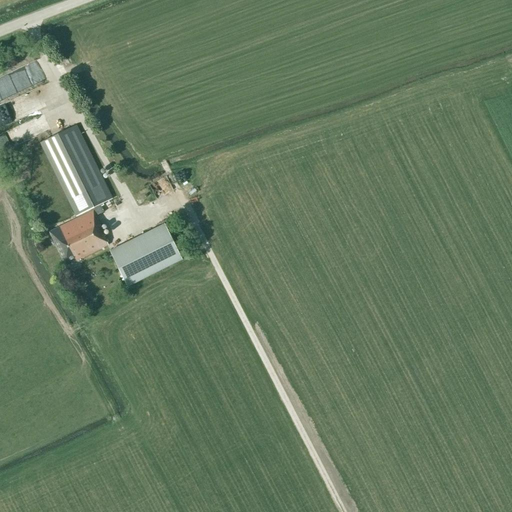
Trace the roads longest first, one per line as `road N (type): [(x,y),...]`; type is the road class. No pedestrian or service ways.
road 1 (track): [(82,120),(28,144),(22,181),(0,196),(16,246),(120,429)]
road 2 (track): [(341,511),(181,199)]
